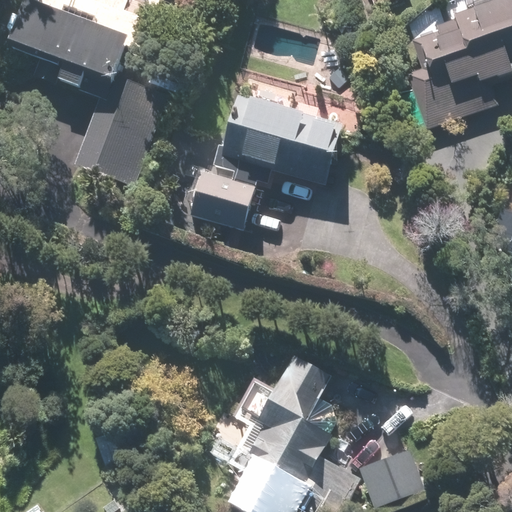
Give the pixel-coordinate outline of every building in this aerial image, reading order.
[(131,38),(24,0),(21,0),(8,40),(16,43),(13,52),(42,62),(36,78),(59,86),(60,81),(80,88),(86,72),(115,83),(131,38)] [(453,0),(409,16),(432,80),(424,83),(441,129),(501,108),(492,83),(511,75),(511,67),(510,62),(511,61),(511,0),(508,0),(472,13),(466,0),(453,0)] [(136,192),(165,105),(105,84),(76,172),(136,192)] [(343,126),(238,98),(225,146),(178,134),(171,160),(203,169),(190,217),(245,232),(258,183),(268,186),(272,169),(328,183),(343,126)] [(334,425),(331,405),(318,398),(333,371),(294,351),(273,391),(257,382),(238,417),(226,410),(211,437),(237,451),(216,490),(255,511),(270,511),(280,494),(312,511),(342,511),(361,478),(318,455),(334,425)] [(410,449),(360,468),(375,509),(425,490),(410,449)]
